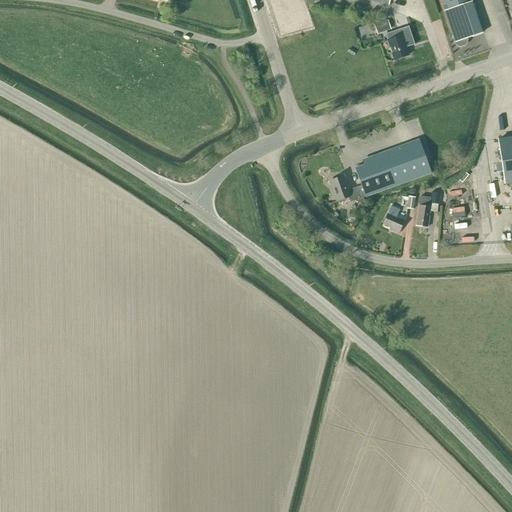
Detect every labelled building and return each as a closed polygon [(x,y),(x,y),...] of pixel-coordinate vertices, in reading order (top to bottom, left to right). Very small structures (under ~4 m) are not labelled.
[(466,43),(467,40),(466,38),(482,33),(470,0),(443,0),(445,4),(442,5),(455,44),(457,46),(461,46),(464,45),(466,43)] [(387,20),(374,24),(377,34),(390,30),(387,20)] [(388,41),(394,60),(408,56),(405,47),(414,44),(408,27),(385,35),(387,41),(388,41)] [(511,138),(498,141),(505,184),(511,182),(511,138)] [(348,197),(350,203),(356,201),(363,198),(366,197),(431,174),(419,140),(362,161),(364,165),(355,168),(361,186),(349,190),(343,176),(330,181),(337,202),(348,197)] [(465,173),(458,181),(462,184),(468,176),(465,173)] [(431,193),(430,204),(439,205),(440,194),(431,193)] [(408,197),(406,209),(413,210),(415,198),(408,197)] [(430,207),(429,207),(431,198),(420,197),(416,226),(427,228),(430,207)] [(358,207),(365,204),(363,198),(356,201),(358,207)] [(391,207),(383,224),(392,228),(391,230),(399,234),(406,218),(398,214),(400,210),(391,207)]
